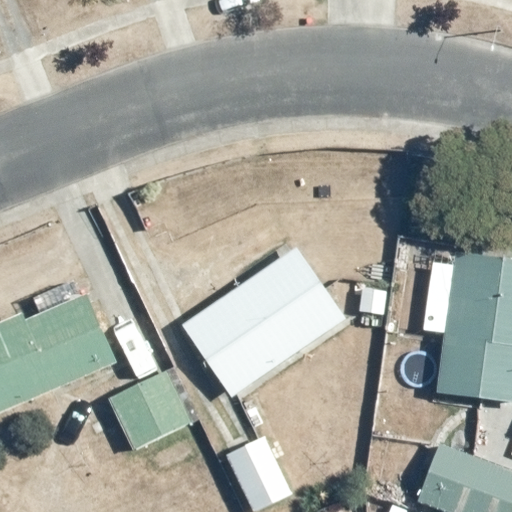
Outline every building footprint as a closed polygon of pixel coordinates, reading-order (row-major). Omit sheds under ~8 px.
[(188,327),(237,397),(241,395),(352,318),(302,248),(188,327)] [(511,258),(461,252),(442,392),(511,401),(511,258)] [(0,324),(0,415),(121,362),(92,295),(31,322),(27,312),(0,324)] [(113,398),(138,449),(198,420),(173,369),(113,398)] [(263,440),(231,456),(232,458),(258,511),(297,493),(269,437),(263,440)] [(511,511),(511,464),(438,442),(419,506),(440,511),(511,511)]
